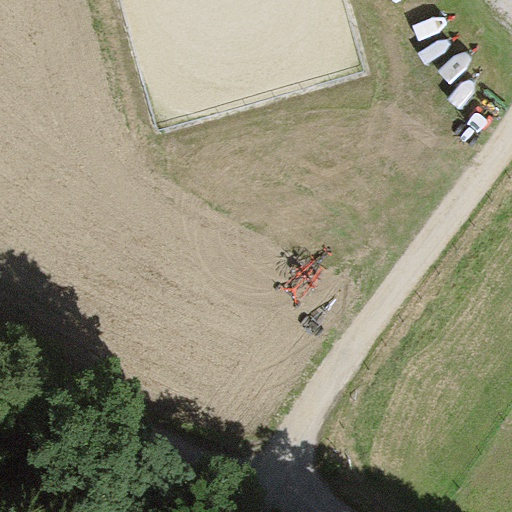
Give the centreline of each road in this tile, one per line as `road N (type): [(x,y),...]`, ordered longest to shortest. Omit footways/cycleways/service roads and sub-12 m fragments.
road 1 (track): [(250,511),(511,156)]
road 2 (track): [(0,337),(81,398),(320,511)]
